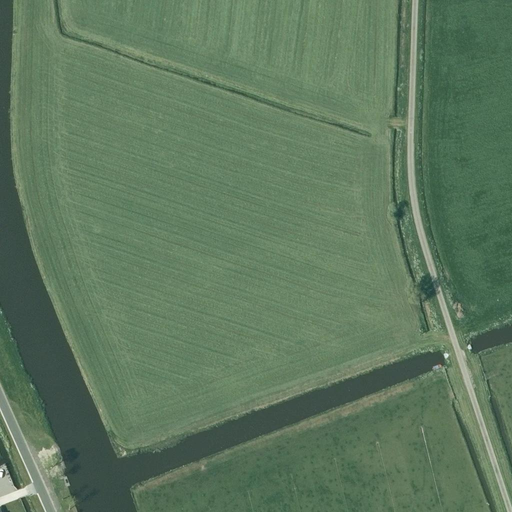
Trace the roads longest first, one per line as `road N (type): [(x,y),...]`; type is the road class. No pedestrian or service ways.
road 1 (unclassified): [(509,511),(418,229),(409,130),(414,0)]
road 2 (unclassified): [(49,511),(0,399)]
